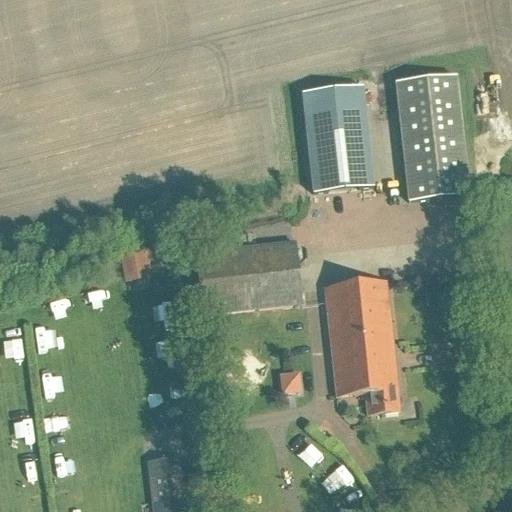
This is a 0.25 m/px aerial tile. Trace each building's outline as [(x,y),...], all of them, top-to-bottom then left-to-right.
[(456,80),(396,86),(408,205),(468,199),(456,80)] [(313,198),(374,192),(364,94),(304,100),(313,198)] [(294,246),(193,257),(200,320),(301,308),(294,246)] [(143,256),(118,260),(122,284),(147,281),(143,256)] [(387,285),(324,292),(335,401),(360,398),(361,404),(365,403),(367,420),(401,416),(387,285)] [(283,378),(285,399),(306,397),(304,376),(283,378)] [(181,511),(176,463),(148,466),(153,511),(181,511)]
